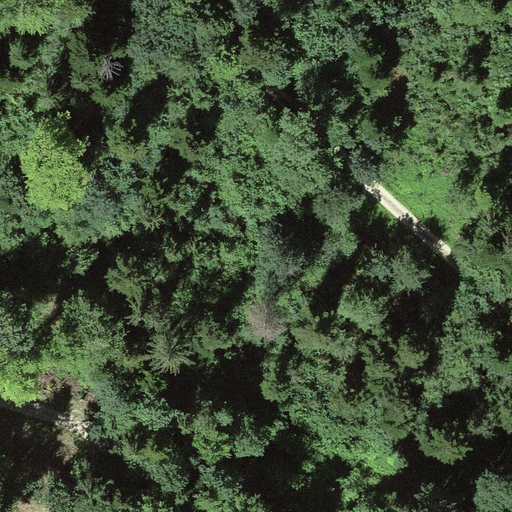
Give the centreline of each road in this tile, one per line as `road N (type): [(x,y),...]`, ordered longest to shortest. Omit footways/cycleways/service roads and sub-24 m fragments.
road 1 (track): [(511,321),(239,57),(208,0)]
road 2 (track): [(0,408),(112,443),(180,490),(193,511)]
